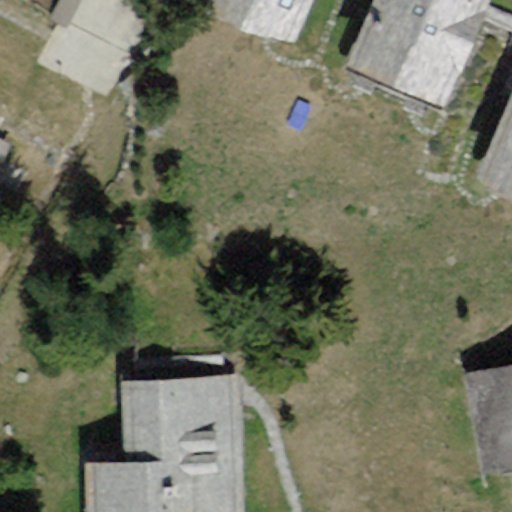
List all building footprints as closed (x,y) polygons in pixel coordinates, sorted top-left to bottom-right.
[(268,40),(285,0),(178,0),(178,3),(268,40)] [(487,0),(379,0),(351,67),(442,106),(487,0)] [(511,194),(511,99),(478,180),(511,194)] [(511,371),(453,382),(469,472),(511,463),(511,371)] [(82,474),(81,511),(235,511),(235,386),(108,390),(107,473),(82,474)]
